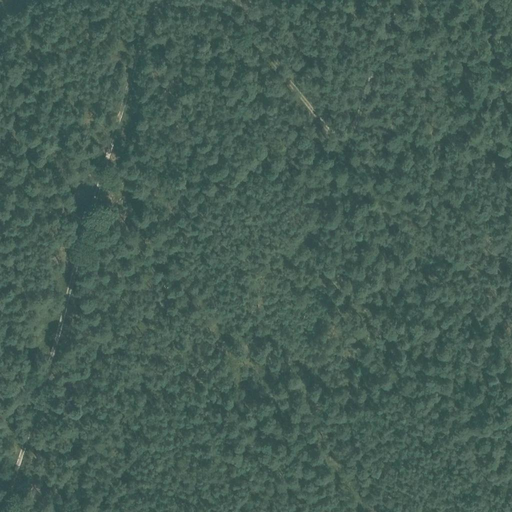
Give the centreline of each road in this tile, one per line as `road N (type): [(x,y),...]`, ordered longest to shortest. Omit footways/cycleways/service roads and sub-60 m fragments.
road 1 (track): [(153,0),(140,20),(5,511)]
road 2 (track): [(403,0),(349,150),(219,0)]
